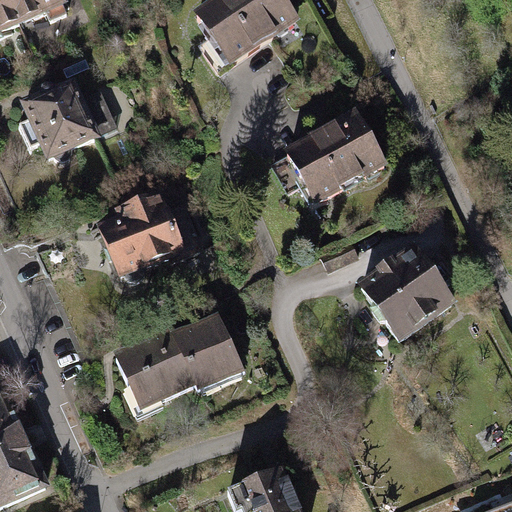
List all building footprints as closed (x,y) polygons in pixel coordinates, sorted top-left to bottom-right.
[(10,0),(0,0),(0,32),(21,23),(10,0)] [(10,0),(21,23),(65,3),(64,0),(10,0)] [(211,0),(191,14),(227,68),(299,20),(286,0),(211,0)] [(107,137),(79,78),(15,108),(44,167),(107,137)] [(386,162),(352,108),(282,151),(315,205),(386,162)] [(126,288),(192,254),(164,199),(98,232),(126,288)] [(316,259),(324,275),(355,260),(347,244),(316,259)] [(409,245),(352,286),(393,344),(451,303),(409,245)] [(225,320),(118,369),(145,427),(252,378),(225,320)] [(8,396),(0,400),(0,456),(30,443),(8,396)] [(30,443),(0,456),(0,511),(6,511),(53,492),(30,443)] [(307,511),(290,473),(231,499),(236,511),(307,511)]
